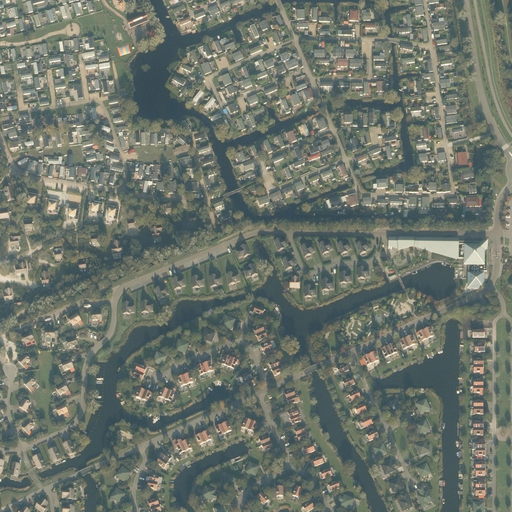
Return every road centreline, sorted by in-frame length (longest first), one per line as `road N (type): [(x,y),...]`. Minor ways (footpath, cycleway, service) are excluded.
road 1 (residential): [(207,202),(35,179),(18,171),(0,137)]
road 2 (residential): [(114,303),(127,284),(224,244),(288,232)]
road 3 (residential): [(22,450),(79,421),(85,365),(111,335),(114,303)]
road 4 (tertiary): [(511,157),(482,100),(466,0)]
road 5 (residential): [(351,351),(489,286)]
road 6 (residential): [(270,388),(250,347),(237,339),(158,377)]
road 7 (residential): [(378,234),(370,262),(313,274),(302,268),(288,232)]
road 8 (residential): [(140,447),(259,393)]
road 9 (residential): [(494,432),(494,324),(504,315)]
